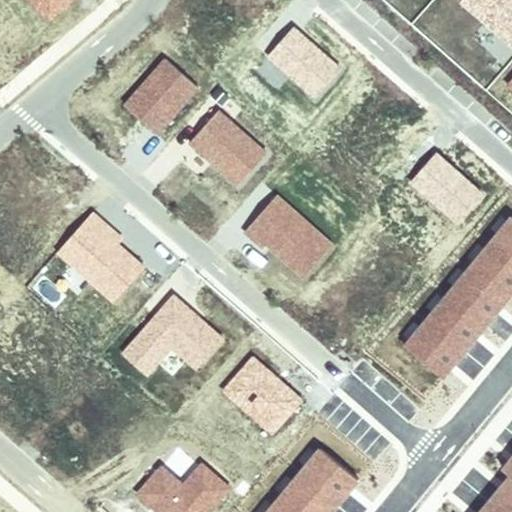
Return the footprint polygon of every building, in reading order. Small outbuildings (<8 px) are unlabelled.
[(76,0),(35,0),(53,20),(76,0)] [(511,0),(461,0),(461,1),(511,45),(511,0)] [(348,67),(294,22),(266,55),(320,100),(348,67)] [(201,88),(164,56),(123,105),(160,136),(201,88)] [(266,151),(219,110),(188,146),(235,187),(266,151)] [(488,195),(436,151),(408,184),(460,228),(488,195)] [(340,244),(277,193),(244,233),(307,284),(340,244)] [(124,233),(93,207),(54,254),(115,304),(148,265),(123,244),(124,233)] [(511,296),(511,214),(511,213),(405,343),(447,377),(511,296)] [(171,350),(199,373),(228,339),(173,293),(122,354),(149,376),(171,350)] [(305,400),(252,354),(220,389),(273,436),(305,400)] [(335,511),(361,481),(318,446),(264,511),(335,511)] [(511,511),(511,461),(509,465),(511,468),(511,478),(484,511),(511,511)] [(206,511),(228,486),(202,464),(186,483),(160,462),(132,495),(152,511),(206,511)]
